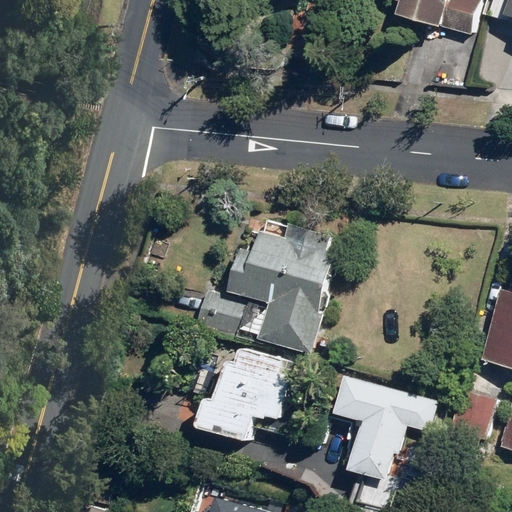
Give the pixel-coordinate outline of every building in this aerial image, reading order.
[(406,0),(401,23),(448,33),(453,12),(481,18),(484,0),(406,0)] [(322,37),(287,36),(286,62),(321,63),(322,37)] [(200,324),(244,335),(245,331),(262,336),(261,340),(320,355),(351,234),(288,218),(284,230),(250,221),(233,289),(210,284),(200,324)] [(511,285),(511,288),(508,287),(488,362),(511,368),(511,285)] [(213,355),(207,375),(203,392),(211,394),(211,396),(202,427),(219,432),(251,440),(258,415),(281,422),(297,363),(241,348),(238,362),(213,355)] [(363,420),(352,470),(393,479),(398,454),(402,454),(408,430),(417,432),(438,436),(446,399),(346,377),(338,415),(357,419),(363,420)] [(501,396),(466,390),(459,436),(494,442),(501,396)] [(511,412),(503,447),(511,449),(511,412)] [(281,511),(224,498),(220,511),(281,511)]
